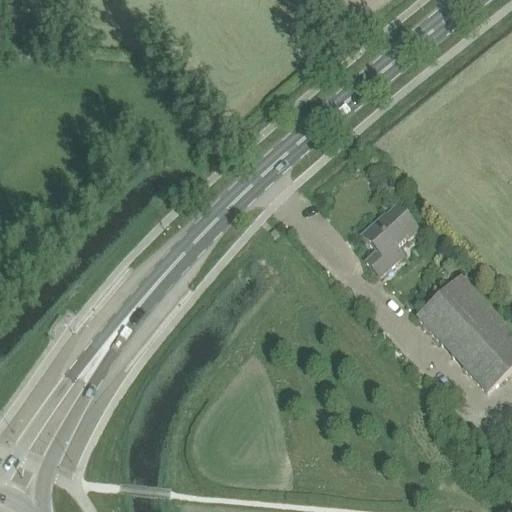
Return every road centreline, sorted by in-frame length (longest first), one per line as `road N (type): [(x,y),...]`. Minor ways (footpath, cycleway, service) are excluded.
road 1 (secondary): [(96,356),(155,286),(309,136),(481,0)]
road 2 (secondary): [(23,510),(89,393),(96,356)]
road 3 (secondary): [(96,356),(66,382),(0,485)]
